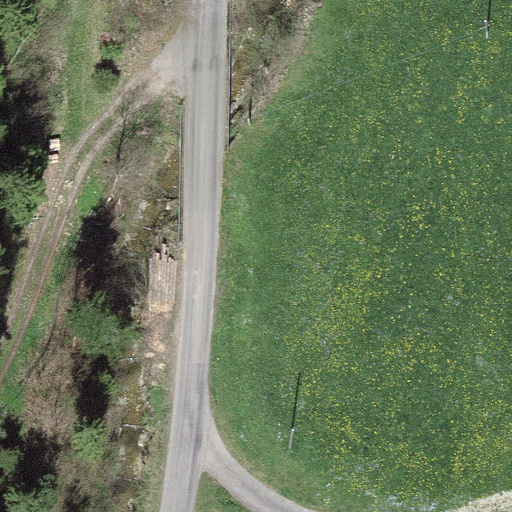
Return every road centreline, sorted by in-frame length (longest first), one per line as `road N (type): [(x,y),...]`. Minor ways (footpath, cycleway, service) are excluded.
road 1 (track): [(171,511),(191,410),(210,0)]
road 2 (track): [(305,511),(191,410)]
